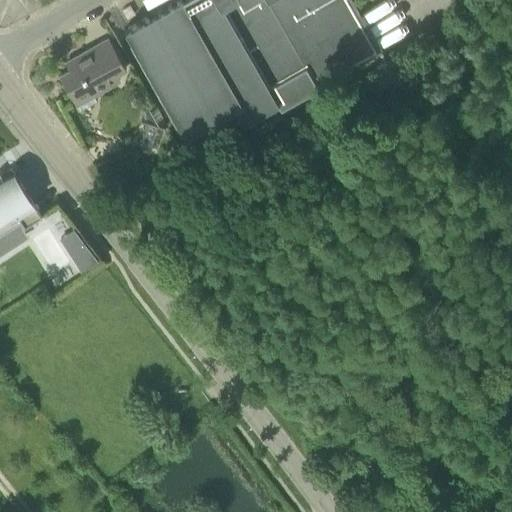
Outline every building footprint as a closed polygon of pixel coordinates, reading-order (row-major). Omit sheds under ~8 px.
[(192,17),(220,1),(219,0),(175,0),(123,30),(171,115),(229,81),(192,17)] [(219,0),(220,1),(280,108),(380,51),(381,53),(382,52),(366,24),(377,17),(375,14),(378,12),(373,4),(359,12),(352,0),(219,0)] [(95,101),(91,94),(117,79),(114,73),(125,67),(108,38),(66,62),(70,68),(60,74),(80,109),(95,101)] [(0,179),(0,220),(14,212),(21,224),(23,222),(22,221),(38,211),(13,171),(0,179)] [(82,269),(99,258),(75,228),(61,237),(82,269)]
